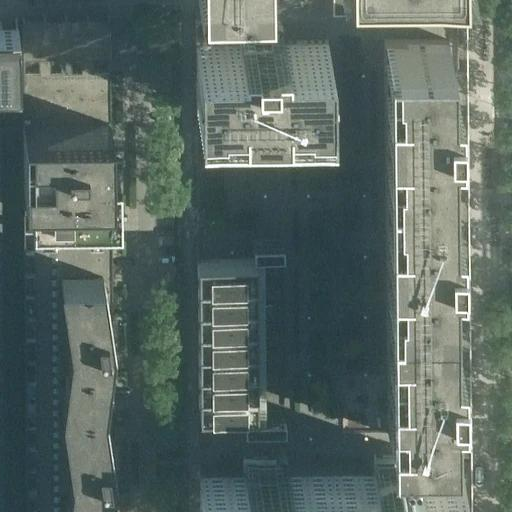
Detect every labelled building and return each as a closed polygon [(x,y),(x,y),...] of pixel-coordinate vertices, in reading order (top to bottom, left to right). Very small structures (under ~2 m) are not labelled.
[(113,511),(110,162),(109,13),(22,14),(22,20),(21,20),(22,51),(21,51),(25,511),(113,511)] [(0,77),(17,78),(17,20),(0,20),(0,77)] [(239,41),(196,42),(195,42),(196,106),(198,106),(198,104),(198,97),(218,97),(218,104),(217,104),(217,106),(220,106),(220,104),(219,104),(219,97),(239,97),(239,104),(239,106),(285,105),(285,104),(284,104),(284,96),(304,96),(304,104),(304,105),(306,105),(306,104),(306,96),(326,96),(326,103),(326,105),(328,105),(328,40),(283,41),(283,34),(271,34),(270,25),(239,25),(239,41)] [(449,83),(448,39),(384,40),(385,171),(449,170),(449,127),(456,127),(455,83),(449,83)] [(450,214),(449,170),(385,171),(386,302),(450,301),(450,257),(457,257),(457,213),(450,214)] [(283,254),(283,244),(283,241),(253,242),(253,254),(283,254)] [(255,258),(253,258),(197,259),(199,413),(257,412),(255,258)] [(451,344),(450,301),(386,302),(387,433),(452,432),(451,388),(458,388),(458,344),(451,344)] [(487,309),(487,330),(502,330),(502,309),(487,309)] [(285,416),(245,416),(244,416),(244,429),(255,429),(255,432),(256,432),(265,432),(265,431),(265,429),(285,428),(285,416)] [(461,449),(462,449),(462,443),(445,443),(445,465),(461,465),(462,464),(461,449)] [(462,511),(462,476),(462,470),(418,470),(418,463),(405,463),(405,454),(374,454),(374,471),(372,471),(288,471),(288,465),(275,465),(275,455),(243,456),(244,472),(202,472),(199,472),(199,511),(462,511)]
